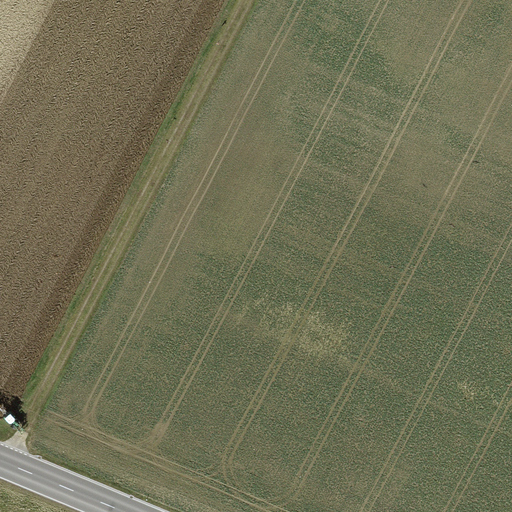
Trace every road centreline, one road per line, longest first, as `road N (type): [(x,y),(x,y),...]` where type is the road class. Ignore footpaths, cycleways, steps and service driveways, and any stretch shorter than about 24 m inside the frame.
road 1 (track): [(247,0),(8,463)]
road 2 (primary): [(125,511),(0,460)]
